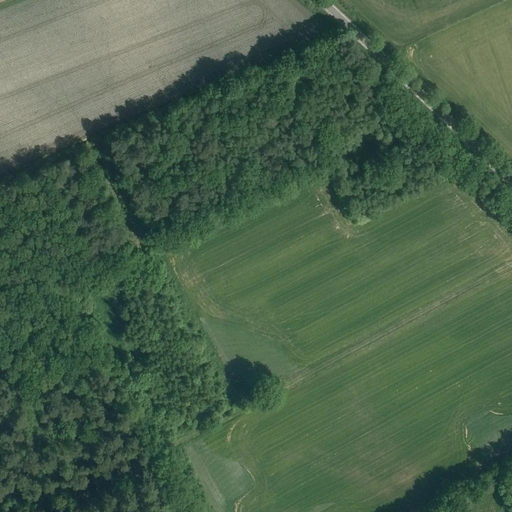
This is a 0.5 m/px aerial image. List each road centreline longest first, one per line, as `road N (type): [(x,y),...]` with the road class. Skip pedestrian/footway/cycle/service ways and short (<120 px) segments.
road 1 (track): [(157,453),(511,258)]
road 2 (unclassified): [(511,180),(320,0)]
